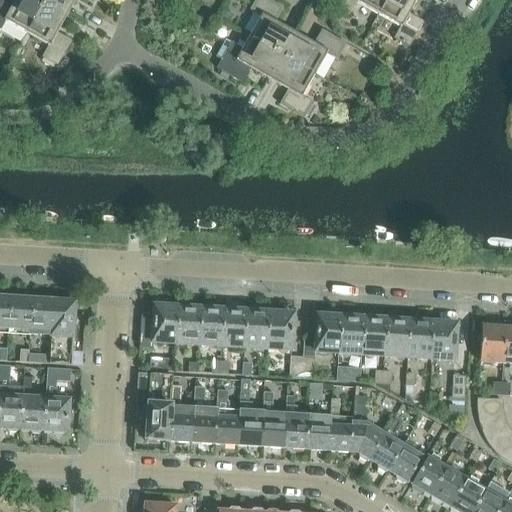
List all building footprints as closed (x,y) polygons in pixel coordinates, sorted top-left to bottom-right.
[(0,29),(4,22),(26,35),(44,2),(40,0),(15,0),(11,8),(0,1),(0,29)] [(45,0),(44,2),(67,15),(75,0),(84,0),(92,4),(94,0),(45,0)] [(260,17),(248,38),(281,57),(294,34),(275,23),(283,9),(267,0),(254,0),(249,10),(260,17)] [(356,3),(378,16),(386,0),(337,0),(334,6),(349,15),(356,3)] [(386,0),(378,16),(399,28),(393,39),(408,48),(423,23),(408,15),(416,0),(386,0)] [(44,2),(26,35),(47,47),(41,58),(56,67),(71,42),(56,34),(67,15),(44,2)] [(281,57),(313,76),(326,54),(337,60),(346,45),(321,31),(313,45),(294,34),(281,57)] [(268,80),(281,57),(248,38),(235,60),(224,54),(215,69),(240,84),(249,69),(268,80)] [(281,57),(268,80),(287,91),(278,105),(304,119),(312,104),(301,97),(313,76),(281,57)] [(9,300),(7,334),(29,335),(31,301),(23,300),(20,297),(13,296),(10,300),(9,300)] [(0,333),(7,334),(9,300),(1,299),(0,297),(0,333)] [(50,337),(52,302),(45,302),(42,298),(35,298),(32,301),(31,301),(29,335),(50,337)] [(52,302),(50,337),(49,354),(48,365),(70,367),(74,304),(72,303),(69,300),(62,299),(59,303),(52,302)] [(152,344),(175,345),(177,309),(153,307),(152,318),(140,317),(138,349),(152,349),(152,344)] [(175,345),(197,346),(200,310),(177,309),(175,345)] [(223,312),(200,310),(197,346),(220,348),(223,312)] [(245,313),(223,312),(220,348),(243,349),(245,313)] [(243,349),(266,351),(268,314),(245,313),(243,349)] [(268,314),(266,351),(290,352),(292,316),(268,314)] [(340,319),(316,317),(314,353),(338,355),(340,319)] [(338,355),(361,356),(363,320),(340,319),(338,355)] [(386,321),(363,320),(361,356),(384,358),(386,321)] [(408,323),(386,321),(384,358),(406,359),(408,323)] [(408,323),(406,359),(429,360),(431,324),(408,323)] [(431,324),(429,360),(453,362),(455,326),(431,324)] [(479,364),(502,365),(504,329),(481,328),(479,364)] [(511,329),(504,329),(502,365),(511,365),(511,329)] [(20,351),(19,363),(27,364),(27,355),(28,352),(20,351)] [(27,355),(27,364),(48,365),(49,354),(45,354),(45,356),(27,355)] [(289,380),(301,381),(303,359),(290,358),(289,380)] [(303,359),(301,381),(313,381),(315,360),(303,359)] [(174,361),(150,360),(149,371),(173,373),(174,361)] [(212,362),(211,375),(219,375),(220,362),(212,362)] [(220,362),(219,375),(227,376),(228,363),(220,362)] [(188,363),(188,373),(196,374),(196,364),(188,363)] [(242,364),(242,377),(250,377),(250,364),(242,364)] [(0,429),(6,430),(8,433),(15,434),(18,431),(19,431),(21,399),(22,391),(22,390),(8,389),(9,368),(0,367),(0,429)] [(44,401),(43,433),(52,433),(54,436),(61,436),(64,434),(66,434),(68,402),(55,401),(56,383),(69,383),(70,371),(47,370),(44,401)] [(134,416),(146,417),(144,441),(167,443),(171,388),(171,377),(137,375),(134,416)] [(452,398),(463,399),(465,378),(453,377),(452,398)] [(22,390),(22,391),(30,391),(31,379),(23,379),(22,390)] [(493,383),(492,396),(500,397),(501,383),(493,383)] [(501,383),(500,397),(508,397),(509,384),(501,383)] [(309,385),(308,402),(317,402),(317,399),(317,386),(309,385)] [(167,443),(190,444),(193,410),(179,409),(180,388),(171,388),(167,443)] [(240,396),(239,404),(240,404),(248,404),(248,397),(240,396)] [(283,450),(306,452),(308,418),(295,417),(296,408),(293,408),(294,397),(286,397),(285,416),(283,450)] [(21,399),(19,431),(29,432),(31,435),(38,435),(41,432),(43,433),(44,401),(21,399)] [(502,417),(501,402),(476,400),(478,423),(502,417)] [(190,444),(214,446),(216,411),(193,410),(190,444)] [(214,446),(237,447),(239,413),(216,411),(214,446)] [(262,415),(239,413),(237,447),(260,449),(262,415)] [(262,415),(260,449),(283,450),(285,416),(262,415)] [(508,431),(502,417),(478,423),(478,428),(479,433),(481,438),(483,440),(486,444),(489,447),(508,431)] [(306,452),(327,453),(329,419),(308,418),(306,452)] [(327,453),(349,455),(351,425),(351,420),(329,419),(327,453)] [(368,462),(383,436),(366,426),(351,425),(349,455),(357,455),(357,456),(358,459),(365,463),(368,462)] [(425,435),(432,439),(438,430),(431,426),(425,435)] [(511,452),(511,435),(508,431),(489,447),(505,463),(506,463),(511,452)] [(387,473),(402,447),(383,436),(368,462),(376,467),(377,470),(384,474),(387,473)] [(448,449),(456,453),(461,443),(454,439),(448,449)] [(402,447),(387,473),(395,478),(395,481),(402,485),(405,483),(407,484),(422,458),(402,447)] [(468,460),(475,464),(480,454),(473,450),(468,460)] [(422,493),(430,498),(446,470),(426,459),(410,486),(411,487),(412,490),(419,494),(422,493)] [(487,470),(494,475),(499,465),(492,461),(487,470)] [(441,504),(449,509),(465,481),(446,470),(430,498),(431,501),(438,505),(441,504)] [(472,511),(484,492),(465,481),(449,509),(450,509),(449,511),(472,511)] [(497,511),(503,503),(484,492),(472,511),(497,511)] [(511,511),(511,508),(503,503),(497,511),(511,511)]
